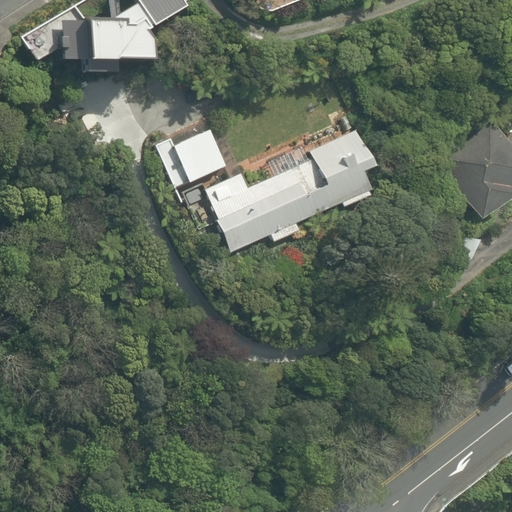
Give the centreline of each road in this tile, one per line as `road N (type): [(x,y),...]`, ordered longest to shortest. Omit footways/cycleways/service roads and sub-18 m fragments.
road 1 (residential): [(511,239),(417,306),(360,332),(293,346),(241,335),(199,302),(158,233),(124,135)]
road 2 (secondary): [(367,506),(511,392)]
